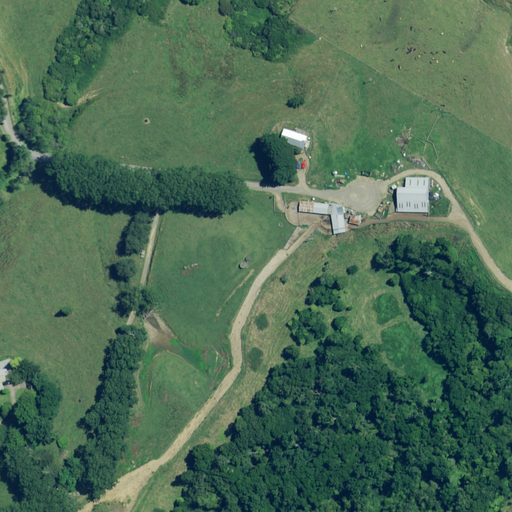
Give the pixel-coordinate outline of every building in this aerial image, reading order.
[(284,142),(308,148),(311,148),(312,142),(309,141),(310,137),(287,130),(284,142)] [(431,213),(431,179),(409,178),(409,188),(401,188),(401,200),(399,200),(399,212),(431,213)] [(334,215),(337,235),(349,233),(347,215),(347,206),(303,202),(302,212),(334,215)] [(364,218),(353,216),(352,223),(363,225),(364,218)] [(14,380),(10,368),(0,371),(0,390),(6,389),(4,383),(14,380)]
